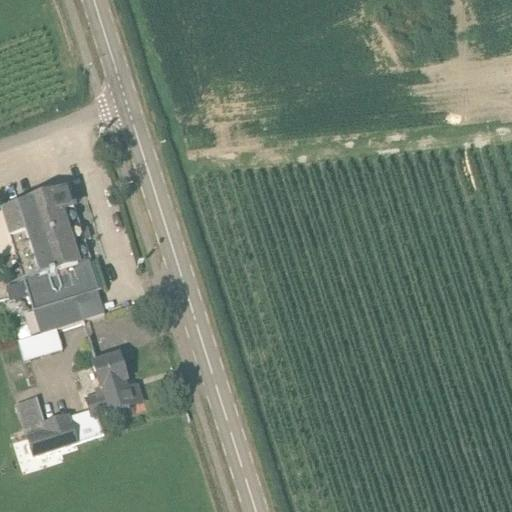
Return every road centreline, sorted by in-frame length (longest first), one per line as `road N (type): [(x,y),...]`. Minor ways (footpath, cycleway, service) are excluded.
road 1 (secondary): [(255,511),(126,102)]
road 2 (unclassified): [(0,147),(126,102)]
